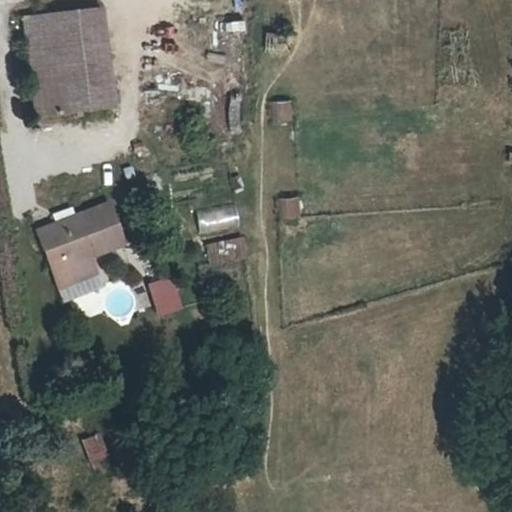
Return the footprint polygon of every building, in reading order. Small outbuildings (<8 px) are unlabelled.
[(110,88),(99,0),(22,0),(33,98),(110,88)] [(190,13),(215,11),(213,0),(202,0),(189,1),(190,13)] [(265,29),(265,51),(291,51),(291,29),(265,29)] [(292,97),(274,96),(273,115),(292,115),(292,97)] [(281,190),(281,210),(297,209),(297,189),(281,190)] [(237,205),(196,208),(198,232),(238,229),(237,205)] [(112,206),(42,233),(62,288),(99,275),(94,259),(128,247),(112,206)] [(242,254),(239,234),(207,239),(210,259),(242,254)] [(90,465),(110,457),(100,432),(79,441),(90,465)]
